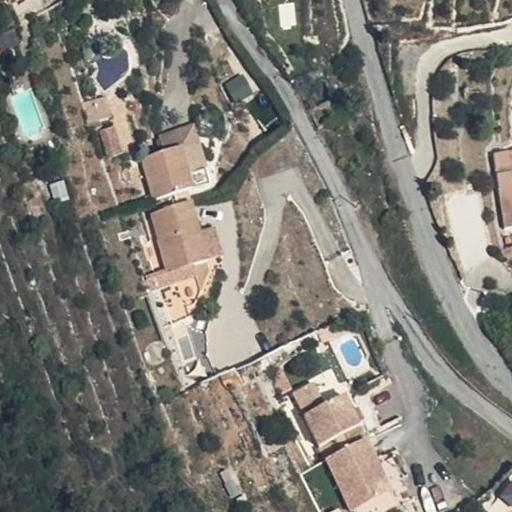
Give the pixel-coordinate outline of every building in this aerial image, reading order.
[(105,101),(92,107),(101,130),(115,125),(105,101)] [(222,171),(202,128),(187,134),(207,178),(222,171)] [(174,157),(155,165),(172,205),(205,192),(212,190),(212,189),(207,178),(187,134),(168,142),(174,157)] [(511,148),(493,152),(505,225),(511,224),(511,191),(511,192),(510,184),(511,184),(511,148)] [(222,171),(207,178),(212,189),(227,182),(222,171)] [(210,208),(205,192),(172,205),(180,218),(210,208)] [(233,265),(210,208),(180,218),(170,221),(179,241),(196,278),(233,265)] [(196,278),(179,241),(163,249),(183,301),(201,294),(196,278)] [(511,265),(501,268),(507,289),(511,287),(511,265)] [(304,414),(322,405),(312,383),(294,391),(304,414)] [(343,396),(304,414),(318,445),(331,438),(358,426),(355,422),(351,412),(343,396)] [(356,409),(351,412),(355,422),(361,419),(356,409)] [(358,426),(331,438),(337,452),(325,458),(349,510),(388,492),(376,467),(372,458),(364,440),(358,426)] [(364,440),(372,458),(383,453),(375,435),(364,440)] [(388,492),(349,510),(349,511),(386,511),(411,501),(392,460),(376,467),(388,492)]
